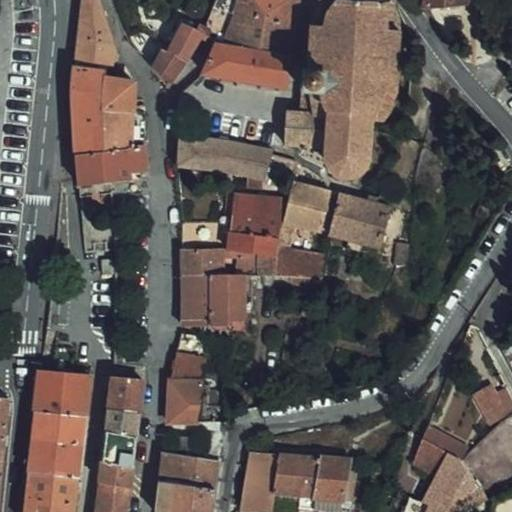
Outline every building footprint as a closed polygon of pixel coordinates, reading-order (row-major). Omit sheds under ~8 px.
[(82,0),(77,57),(109,61),(114,61),(118,50),(102,0),(82,0)] [(234,9),(236,0),(212,0),(211,6),(234,9)] [(296,20),(299,0),(236,0),(234,9),(296,20)] [(374,120),(384,120),(389,114),(392,107),(395,100),(397,91),(400,32),(400,24),(399,16),(397,9),(393,0),(377,0),(378,0),(376,0),(321,0),(319,4),(316,17),(311,66),(307,66),(305,94),(304,109),(294,109),(289,110),(288,143),(330,144),(330,147),(330,153),(331,158),(333,164),(334,166),(337,169),(341,172),(344,173),(349,174),(353,174),(357,173),(358,173),(362,171),(365,168),(368,164),(370,161),(371,156),(374,120)] [(426,9),(425,7),(444,5),(443,0),(423,0),(423,2),(420,2),(419,8),(426,9)] [(223,41),(234,9),(211,6),(202,31),(203,33),(219,39),(223,41)] [(223,41),(290,53),(296,20),(234,9),(223,41)] [(191,52),(203,33),(202,31),(183,21),(169,50),(164,47),(154,68),(168,86),(180,69),(191,52)] [(290,53),(223,41),(219,39),(203,70),(285,85),(290,53)] [(77,64),(74,86),(77,149),(106,145),(104,103),(113,103),(117,76),(107,75),(108,69),(77,64)] [(104,103),(106,145),(133,142),(134,102),(135,79),(117,76),(113,103),(104,103)] [(273,148),(225,138),(180,132),(177,162),(226,168),(266,177),(273,148)] [(146,141),(133,142),(106,145),(77,149),(81,180),(150,172),(146,141)] [(297,179),(292,199),(287,219),(301,223),(326,229),(335,188),(297,179)] [(283,233),(287,219),(292,199),(237,191),(234,228),(283,233)] [(382,200),(354,193),(343,191),(336,220),(375,229),(382,200)] [(382,200),(375,229),(336,220),(334,225),(333,230),(353,235),(385,243),(395,203),(382,200)] [(226,221),(185,217),(185,222),(226,227),(226,221)] [(296,244),(301,223),(287,219),(283,233),(282,241),(296,244)] [(224,247),(226,227),(185,222),(186,244),(224,247)] [(240,248),(280,253),(282,241),(283,233),(234,228),(232,247),(240,248)] [(350,245),(382,254),(385,243),(353,235),(350,245)] [(296,244),(282,241),(280,253),(276,271),(309,273),(325,274),(329,250),(296,244)] [(248,270),(248,272),(276,271),(280,253),(240,248),(239,265),(225,266),(225,247),(224,247),(186,244),(187,272),(248,270)] [(248,270),(187,272),(185,322),(235,322),(235,318),(249,318),(249,297),(248,272),(248,270)] [(322,291),(323,287),(325,274),(309,273),(291,286),(322,291)] [(208,378),(209,345),(209,341),(197,335),(183,335),(171,384),(205,385),(205,381),(204,379),(208,378)] [(42,374),(38,412),(87,418),(91,379),(42,374)] [(114,381),(111,410),(141,414),(145,383),(114,381)] [(205,385),(171,384),(169,425),(227,424),(227,410),(210,408),(209,397),(205,397),(205,385)] [(488,424),(502,416),(511,409),(511,400),(506,389),(493,397),(488,386),(472,394),(488,424)] [(0,453),(4,454),(10,401),(0,399),(0,453)] [(108,432),(138,438),(141,414),(111,410),(108,432)] [(87,418),(38,412),(34,442),(49,443),(84,448),(87,418)] [(412,430),(448,450),(456,439),(417,417),(412,430)] [(458,486),(466,477),(448,451),(448,450),(412,430),(410,429),(401,454),(428,470),(458,486)] [(104,463),(135,468),(138,438),(108,432),(104,463)] [(48,452),(49,443),(34,442),(34,450),(48,452)] [(31,473),(80,480),(84,448),(49,443),(48,452),(34,450),(31,473)] [(281,455),(253,453),(243,511),(274,511),(277,495),(281,455)] [(277,495),(301,497),(316,498),(322,459),(281,455),(277,495)] [(163,483),(216,490),(220,465),(166,456),(163,483)] [(344,511),(346,501),(357,503),(359,480),(350,479),(350,472),(352,462),(322,459),(316,498),(315,511),(327,511),(344,511)] [(101,483),(132,488),(135,468),(104,463),(101,483)] [(26,511),(76,511),(80,480),(31,473),(26,511)] [(395,494),(414,502),(420,487),(401,479),(395,494)] [(99,507),(124,511),(129,511),(132,488),(101,483),(99,507)] [(213,511),(216,490),(163,483),(159,511),(213,511)]
